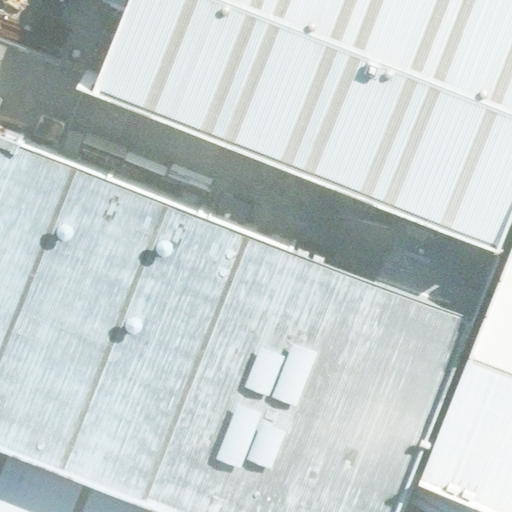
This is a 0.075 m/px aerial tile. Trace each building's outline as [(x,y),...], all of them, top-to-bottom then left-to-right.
[(511,0),(140,0),(109,79),(511,238),(511,0)] [(0,429),(217,511),(417,511),(432,476),(501,304),(0,107),(0,429)] [(511,275),(501,304),(432,476),(511,507),(511,275)] [(0,511),(217,511),(0,429),(0,511)] [(511,511),(511,507),(432,476),(417,511),(511,511)]
